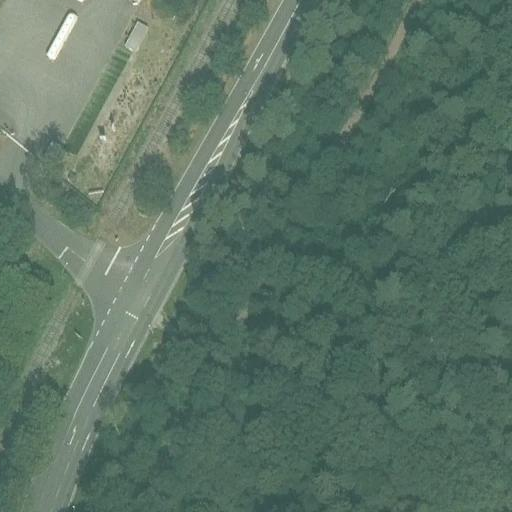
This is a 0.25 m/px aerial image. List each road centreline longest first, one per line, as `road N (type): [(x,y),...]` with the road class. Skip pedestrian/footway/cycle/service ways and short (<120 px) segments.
road 1 (secondary): [(286,0),(128,290)]
road 2 (secondary): [(128,290),(34,511)]
road 3 (unclassified): [(128,290),(0,189)]
